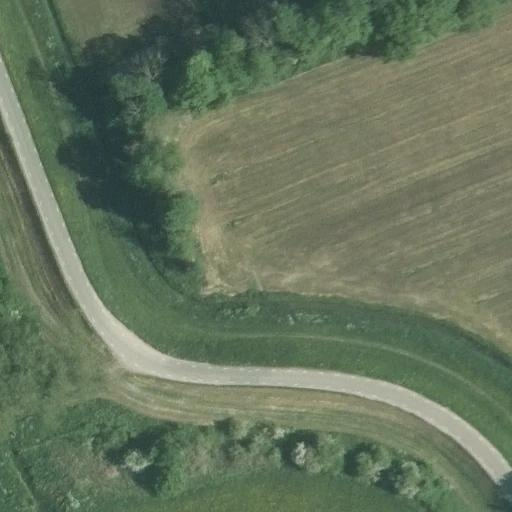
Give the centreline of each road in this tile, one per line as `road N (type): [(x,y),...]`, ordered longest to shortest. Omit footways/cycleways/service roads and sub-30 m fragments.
road 1 (tertiary): [(511,489),(461,433),(394,396),(307,380),(175,372),(124,350),(67,265),(0,87)]
road 2 (track): [(124,350),(93,388),(0,439)]
